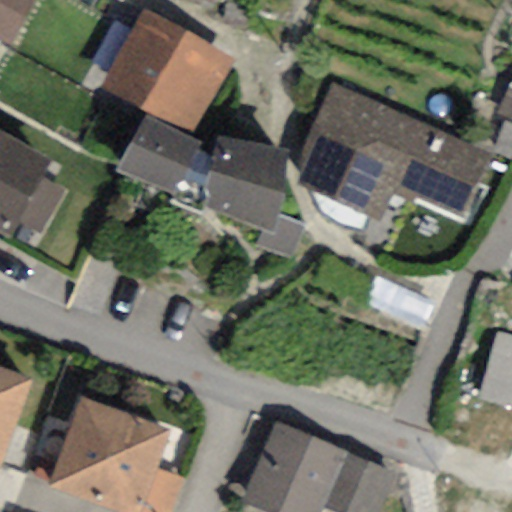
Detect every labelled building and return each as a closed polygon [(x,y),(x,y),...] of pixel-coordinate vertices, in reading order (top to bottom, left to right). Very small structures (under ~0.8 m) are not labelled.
[(0,0),(0,44),(21,52),(40,0),(0,0)] [(153,0),(209,16),(213,0),(153,0)] [(143,18),(100,95),(189,144),(232,66),(143,18)] [(493,163),(330,88),(303,146),(297,193),(378,229),(392,194),(465,228),(493,163)] [(213,162),(145,127),(113,182),(173,206),(169,216),(201,227),(203,220),(274,248),(289,163),(217,148),(213,162)] [(0,140),(0,244),(5,247),(16,227),(39,239),(63,194),(41,182),(49,168),(0,140)] [(483,410),(511,418),(511,342),(503,340),(483,410)] [(0,377),(0,473),(30,388),(0,377)] [(169,439),(79,409),(47,503),(74,511),(171,511),(181,483),(156,475),(169,439)] [(325,511),(349,459),(273,427),(239,510),(242,511),(325,511)] [(382,511),(396,480),(349,459),(325,511),(382,511)]
